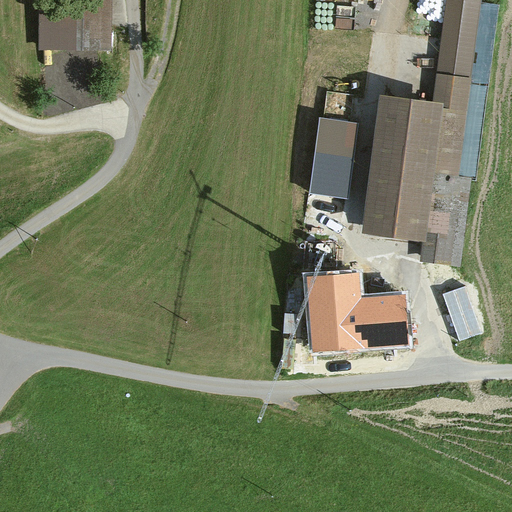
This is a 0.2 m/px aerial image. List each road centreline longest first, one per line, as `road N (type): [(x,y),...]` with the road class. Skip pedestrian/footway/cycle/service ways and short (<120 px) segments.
road 1 (track): [(0,343),(250,388),(511,371)]
road 2 (track): [(121,126),(124,147),(112,168),(0,249)]
road 3 (track): [(121,126),(154,79),(176,0)]
road 4 (track): [(0,109),(33,126),(107,118),(121,126)]
